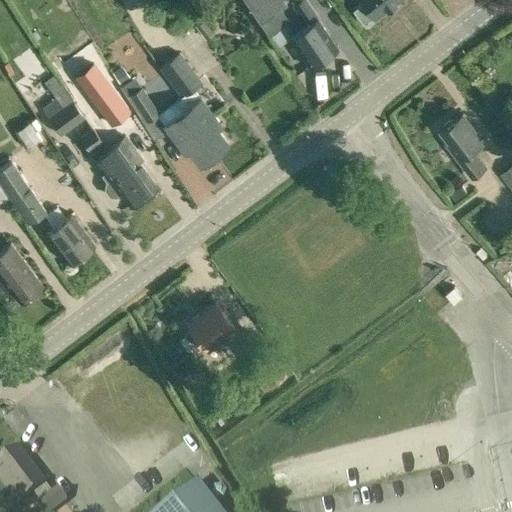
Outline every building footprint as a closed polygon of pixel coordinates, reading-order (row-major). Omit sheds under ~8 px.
[(245,0),(269,35),(290,21),(280,6),(286,2),(284,0),(245,0)] [(363,0),(365,2),(354,10),(365,24),(396,0),(363,0)] [(309,67),(338,47),(318,17),(289,37),(309,67)] [(206,38),(213,33),(204,19),(196,25),(206,38)] [(174,101),(183,112),(214,153),(227,143),(217,128),(222,125),(194,89),(203,83),(180,53),(159,67),(181,96),(174,101)] [(111,71),(119,83),(129,76),(121,64),(111,71)] [(65,90),(54,75),(44,82),(56,97),(65,90)] [(133,112),(110,80),(89,95),(112,127),(133,112)] [(146,121),(160,113),(143,87),(130,95),(146,121)] [(49,117),(48,117),(59,133),(84,115),(72,99),(49,117)] [(20,120),(30,138),(44,130),(35,112),(20,120)] [(200,163),(214,153),(183,112),(165,126),(185,153),(190,149),(200,163)] [(443,129),(441,131),(450,142),(447,144),(473,177),(486,167),(472,149),(484,140),(462,114),(454,120),(450,120),(444,125),(443,129)] [(142,195),(108,147),(93,126),(80,135),(106,172),(102,175),(106,181),(105,182),(104,189),(109,195),(116,197),(121,193),(129,204),(142,195)] [(126,134),(108,147),(142,195),(156,185),(130,147),(133,144),(126,134)] [(0,179),(27,222),(46,209),(15,163),(0,173),(0,179)] [(349,214),(341,203),(297,234),(305,246),(349,214)] [(70,264),(95,245),(71,214),(46,233),(70,264)] [(365,214),(306,242),(314,258),(373,231),(365,214)] [(0,249),(0,272),(1,275),(20,300),(41,285),(31,272),(33,270),(11,241),(0,249)] [(398,284),(423,283),(422,260),(398,261),(398,284)] [(455,266),(434,288),(447,300),(468,278),(455,266)] [(192,331),(185,336),(193,346),(199,341),(205,349),(221,336),(234,353),(247,343),(234,326),(215,302),(187,324),(192,331)] [(253,355),(242,363),(263,392),(287,375),(282,367),(266,345),(253,355)] [(15,451),(0,463),(0,486),(8,496),(16,507),(31,496),(38,504),(32,508),(35,511),(55,511),(65,504),(54,491),(49,495),(43,487),(15,451)] [(208,460),(198,466),(218,500),(229,494),(208,460)] [(178,499),(160,511),(214,511),(195,486),(178,499)]
